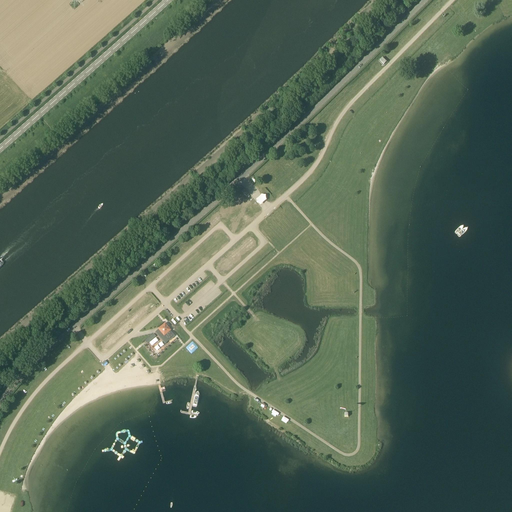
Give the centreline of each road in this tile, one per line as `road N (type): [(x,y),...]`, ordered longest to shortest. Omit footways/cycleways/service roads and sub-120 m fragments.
road 1 (unclassified): [(0,400),(424,0)]
road 2 (secondary): [(0,149),(168,0)]
